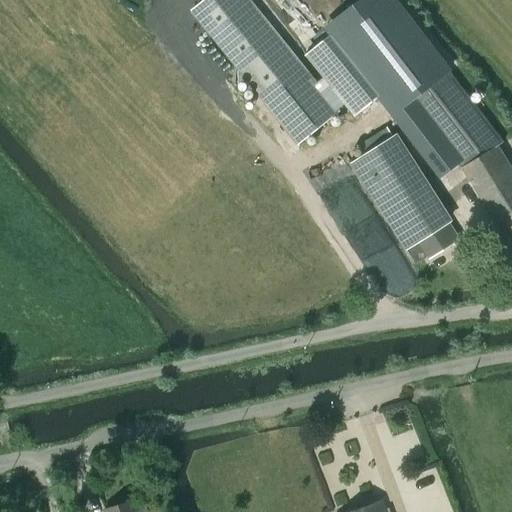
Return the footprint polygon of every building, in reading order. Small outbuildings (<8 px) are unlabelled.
[(248,0),(205,0),(192,11),(298,143),(337,111),(248,0)] [(331,34),(305,56),(342,101),(368,80),(331,34)] [(511,166),(499,146),(504,142),(451,72),(412,101),(462,168),(511,248),(511,166)] [(368,80),(342,101),(355,116),(381,95),(368,80)] [(393,136),(349,164),(372,200),(416,171),(393,136)] [(372,200),(407,249),(417,242),(449,221),(416,171),(372,200)] [(449,221),(417,242),(429,259),(461,238),(449,221)] [(135,504),(134,500),(106,509),(106,511),(148,511),(144,501),(135,504)] [(385,511),(382,501),(350,511),(385,511)]
